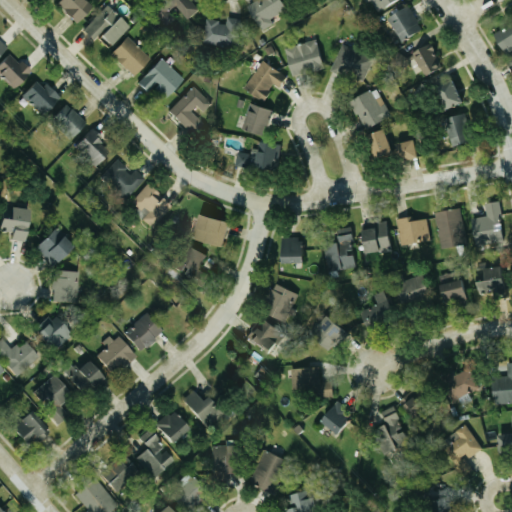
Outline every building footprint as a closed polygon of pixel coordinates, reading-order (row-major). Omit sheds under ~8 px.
[(83,24),(97,5),(89,0),(66,0),(61,7),(83,24)] [(201,10),(193,0),(176,0),(175,1),(190,19),(201,10)] [(260,0),(250,6),(263,31),(276,24),(273,18),(291,9),(286,0),(260,0)] [(367,0),(373,12),(397,0),(396,0),(367,0)] [(114,45),(132,28),(111,5),(85,29),(96,41),(103,34),(114,45)] [(397,40),(420,32),(411,6),(388,14),(397,40)] [(206,18),(203,42),(238,46),(242,19),(227,17),(226,21),(206,18)] [(511,50),(511,19),(492,38),(507,55),(511,50)] [(0,59),(11,48),(0,37),(0,59)] [(137,77),(154,59),(130,37),(113,55),(137,77)] [(289,47),(295,75),(327,68),(321,40),(289,47)] [(407,54),(414,68),(420,66),(424,76),(442,68),(430,43),(407,54)] [(332,71),(362,85),(374,59),(343,45),(332,71)] [(35,72),(24,61),(22,64),(11,54),(0,65),(0,73),(19,90),(35,72)] [(140,82),(149,92),(158,83),(170,96),(187,82),(166,59),(140,82)] [(290,76),(265,60),(247,88),(267,101),(278,84),(283,88),(290,76)] [(24,95),(48,117),(63,100),(40,78),(24,95)] [(440,111),(461,103),(453,82),(433,89),(440,111)] [(196,135),(206,124),(194,112),(199,106),(205,112),(213,104),(195,86),(171,111),(196,135)] [(349,100),(363,130),(391,116),(377,87),(349,100)] [(52,119),(74,141),(90,125),(69,103),(52,119)] [(276,109),(253,103),(246,129),(269,136),(276,109)] [(467,144),(467,115),(446,116),(447,144),(467,144)] [(364,136),(372,159),(390,153),(382,130),(364,136)] [(77,146),(98,169),(115,153),(94,131),(77,146)] [(414,158),(412,140),(394,143),(397,161),(414,158)] [(283,144),(262,141),(262,149),(254,148),(254,154),(241,152),(239,167),(280,172),(283,144)] [(133,174),(119,159),(102,175),(126,200),(147,180),(138,170),(133,174)] [(162,197),(164,194),(149,183),(133,204),(148,215),(144,220),(155,229),(173,205),(162,197)] [(474,247),(505,240),(496,201),(484,204),(486,216),(468,220),(474,247)] [(439,247),(465,244),(461,208),(435,212),(439,247)] [(4,232),(14,232),(13,241),(31,242),(33,210),(5,209),(4,232)] [(225,247),(232,222),(206,214),(202,227),(197,225),(193,238),(225,247)] [(427,218),(409,221),(408,217),(396,219),(400,245),(430,240),(427,218)] [(369,253),(391,251),(388,221),(377,222),(378,229),(367,230),(369,253)] [(330,271),(359,266),(357,253),(353,227),(340,230),(342,241),(325,244),(330,271)] [(54,269),(78,249),(60,229),(36,249),(54,269)] [(309,263),(309,238),(287,239),(287,264),(309,263)] [(190,267),(201,268),(202,251),(191,250),(190,267)] [(500,266),(474,267),(475,296),(502,295),(500,266)] [(80,272),(55,271),(54,302),(78,303),(80,272)] [(427,294),(420,274),(392,285),(399,305),(427,294)] [(464,300),(461,279),(436,283),(439,304),(464,300)] [(270,314),(287,321),(300,293),(278,283),(270,301),(275,303),(270,314)] [(373,294),(377,305),(357,311),(362,326),(393,316),(384,290),(373,294)] [(143,352),(166,331),(149,312),(126,333),(143,352)] [(38,332),(59,350),(75,331),(55,313),(38,332)] [(331,347),(342,327),(319,315),(309,336),(331,347)] [(249,338),(274,355),(288,333),(263,317),(249,338)] [(117,333),(105,345),(107,348),(98,356),(117,376),(139,355),(117,333)] [(14,350),(5,339),(0,343),(0,359),(16,377),(40,357),(25,341),(14,350)] [(109,377),(91,361),(73,379),(90,396),(109,377)] [(491,376),(492,403),(511,402),(511,362),(506,362),(507,375),(491,376)] [(320,379),(319,366),(291,367),(292,393),(332,391),(331,378),(320,379)] [(451,398),(477,387),(468,367),(442,378),(451,398)] [(34,389),(54,424),(65,417),(59,407),(74,398),(60,374),(34,389)] [(207,395),(198,400),(194,392),(183,397),(198,426),(217,417),(207,395)] [(420,408),(411,395),(400,404),(409,416),(420,408)] [(318,420),(334,434),(351,415),(336,400),(318,420)] [(408,441),(391,406),(379,412),(384,423),(371,429),(382,453),(408,441)] [(185,428),(169,410),(153,426),(169,443),(185,428)] [(46,432),(36,414),(26,421),(23,415),(7,425),(20,448),(46,432)] [(511,414),(511,415),(511,430),(511,433),(496,434),(497,451),(511,450),(511,414)] [(466,459),(482,449),(465,424),(455,430),(459,437),(445,446),(463,475),(473,469),(466,459)] [(135,458),(154,479),(174,460),(164,450),(166,448),(148,429),(130,446),(139,455),(135,458)] [(231,476),(232,446),(214,445),(214,475),(231,476)] [(282,457),(263,450),(251,484),(270,491),(282,457)] [(98,474),(114,493),(139,473),(122,454),(98,474)] [(72,495),(87,511),(101,511),(113,501),(91,477),(72,495)] [(201,492),(188,479),(170,499),(184,511),(201,492)] [(310,511),(304,489),(288,493),(293,511),(310,511)]
